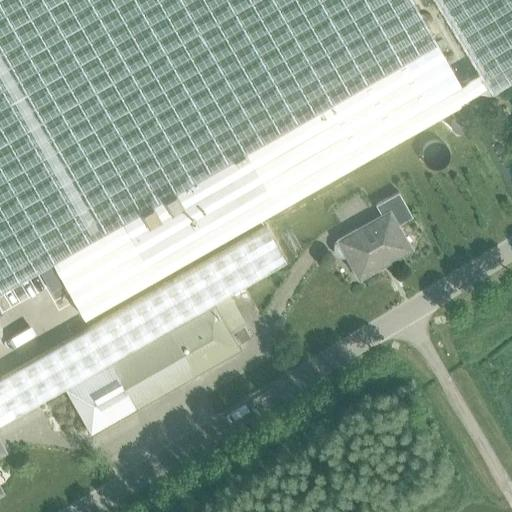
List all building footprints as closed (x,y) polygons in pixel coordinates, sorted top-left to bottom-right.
[(511,0),(0,0),(0,289),(38,268),(52,260),(58,257),(436,41),(412,0),(436,0),(479,70),(459,82),(468,97),(489,85),(493,93),(511,82),(511,0)] [(58,257),(52,260),(65,283),(84,317),(468,98),(468,97),(459,82),(436,42),(58,257)] [(397,224),(412,216),(398,191),(375,204),(382,218),(358,232),(356,228),(337,239),(337,240),(333,244),(333,250),(336,255),(341,257),(346,256),(359,278),(410,249),(397,224)] [(0,423),(64,388),(90,432),(239,348),(212,302),(256,277),(285,261),(266,226),(0,377),(0,423)] [(52,260),(38,268),(51,291),(65,283),(52,260)] [(240,342),(249,337),(243,326),(234,331),(240,342)]
